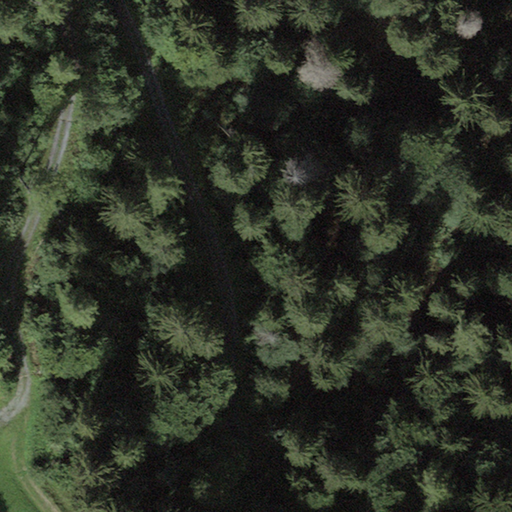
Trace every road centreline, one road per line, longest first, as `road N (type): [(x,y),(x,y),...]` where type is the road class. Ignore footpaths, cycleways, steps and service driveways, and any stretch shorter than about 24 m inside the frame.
road 1 (track): [(314,511),(253,440),(202,223),(112,0)]
road 2 (track): [(53,0),(75,87),(32,218),(16,298),(22,408)]
